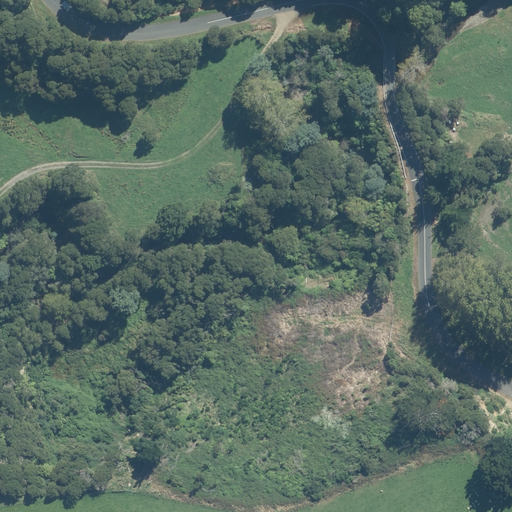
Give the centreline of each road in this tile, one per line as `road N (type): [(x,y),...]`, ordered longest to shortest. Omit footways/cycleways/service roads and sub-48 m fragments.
road 1 (unclassified): [(511,384),(469,360),(435,322),(387,53),(370,14),(338,0)]
road 2 (unclassified): [(316,0),(165,32),(97,28),(52,0)]
